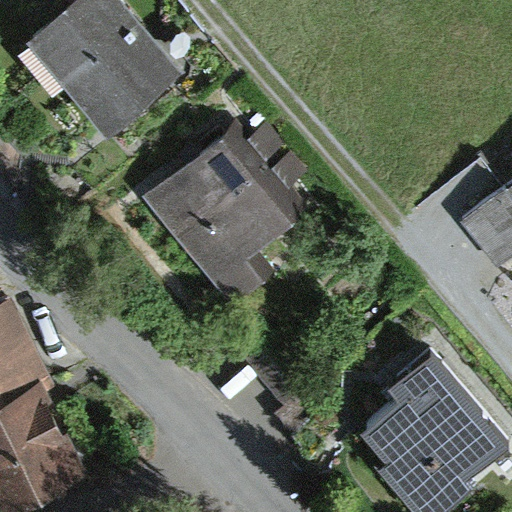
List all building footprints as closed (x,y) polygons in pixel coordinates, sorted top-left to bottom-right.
[(109,136),(184,71),(121,0),(76,0),(27,43),(109,136)] [(241,120),(147,198),(233,301),(273,268),(259,251),(310,209),(290,184),(307,170),(291,150),(275,163),(269,155),(285,142),(268,121),(252,134),(241,120)] [(511,170),(458,216),(491,254),(511,236),(511,170)] [(0,510),(4,511),(25,511),(93,478),(8,298),(0,302),(0,510)] [(465,485),(511,447),(511,444),(432,347),(399,374),(403,378),(385,392),(393,401),(355,432),(383,465),(379,468),(414,511),(448,511),(472,493),(465,485)]
